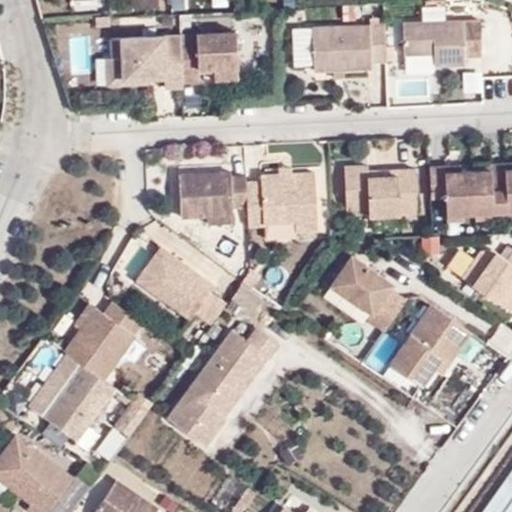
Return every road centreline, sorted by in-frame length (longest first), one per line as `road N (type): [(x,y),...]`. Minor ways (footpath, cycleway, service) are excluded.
road 1 (residential): [(511,115),(44,138)]
road 2 (residential): [(422,511),(511,389)]
road 3 (residential): [(10,0),(44,138)]
